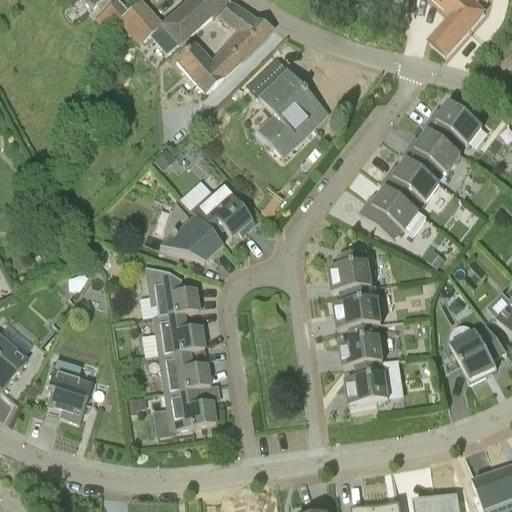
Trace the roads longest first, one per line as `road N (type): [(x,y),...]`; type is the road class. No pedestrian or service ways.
road 1 (residential): [(0,443),(114,482),(252,475)]
road 2 (residential): [(291,278),(297,234),(418,70)]
road 3 (residential): [(291,278),(241,287),(229,307),(252,475)]
road 4 (residential): [(319,464),(417,449),(511,414)]
road 5 (residential): [(319,464),(291,278)]
road 6 (residential): [(418,70),(341,49),(245,0)]
